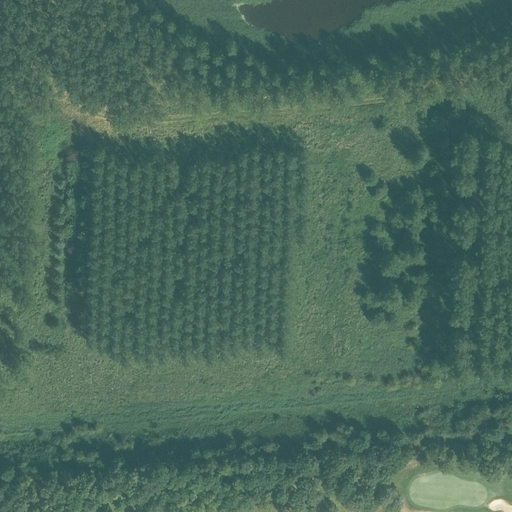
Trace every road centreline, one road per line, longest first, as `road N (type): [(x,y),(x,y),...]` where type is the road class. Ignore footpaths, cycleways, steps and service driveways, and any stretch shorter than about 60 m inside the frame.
road 1 (track): [(511,90),(136,117),(0,90)]
road 2 (track): [(511,434),(0,477)]
